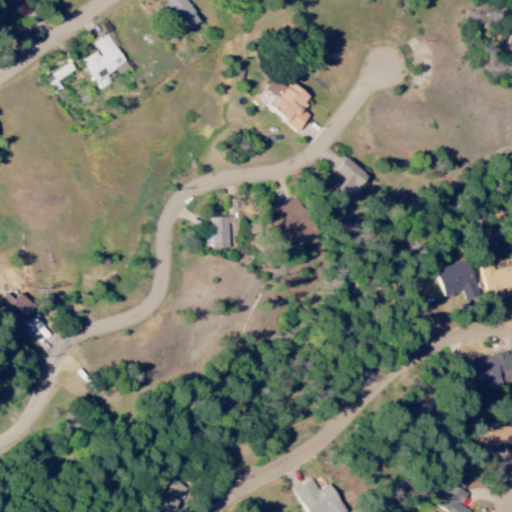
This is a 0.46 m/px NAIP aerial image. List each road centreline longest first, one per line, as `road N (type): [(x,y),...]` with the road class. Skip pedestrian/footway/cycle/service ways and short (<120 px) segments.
road 1 (residential): [(0,442),(22,428),(61,355),(79,338),(151,304),(166,225),(186,197),(220,179),(293,168),(316,154),(382,73)]
road 2 (residential): [(215,511),(293,465),(437,346),(493,328)]
road 3 (residential): [(0,80),(112,0)]
